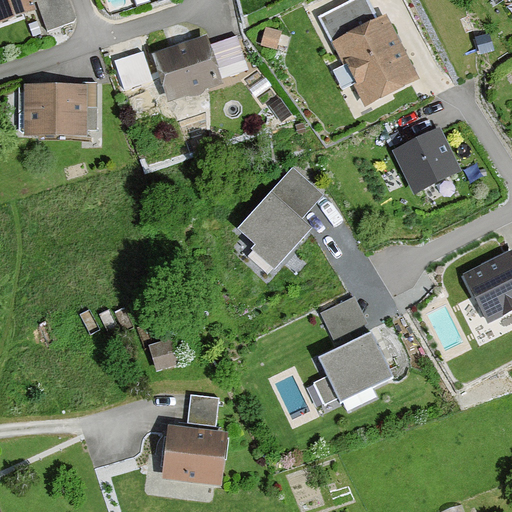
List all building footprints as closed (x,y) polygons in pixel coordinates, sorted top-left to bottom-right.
[(0,0),(0,21),(35,9),(31,0),(0,0)] [(322,44),(317,46),(353,117),(409,89),(373,19),(365,22),(354,0),(353,0),(311,22),(322,44)] [(511,0),(499,0),(511,19),(511,0)] [(273,37),(260,33),(256,48),(269,52),(273,37)] [(194,41),(141,58),(157,107),(211,89),(206,75),(237,65),(229,40),(197,51),(194,41)] [(75,91),(12,90),(11,137),(75,139),(76,113),(89,113),(90,87),(75,87),(75,91)] [(458,173),(439,135),(397,156),(416,194),(458,173)] [(271,201),(241,234),(259,249),(254,254),(274,272),(308,234),(271,201)] [(511,257),(466,279),(489,323),(511,311),(511,257)] [(358,294),(321,308),(335,343),(371,330),(358,294)] [(169,366),(161,342),(139,349),(148,373),(169,366)] [(370,342),(322,364),(341,404),(389,381),(370,342)] [(209,403),(182,401),(180,427),(206,430),(209,403)] [(216,439),(155,431),(148,481),(209,489),(216,439)] [(465,511),(462,501),(444,507),(445,511),(465,511)]
